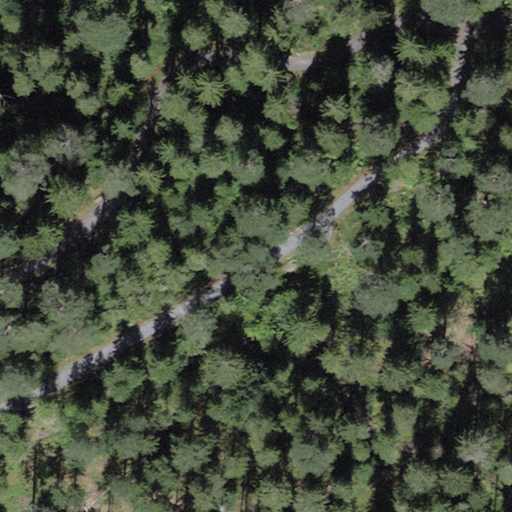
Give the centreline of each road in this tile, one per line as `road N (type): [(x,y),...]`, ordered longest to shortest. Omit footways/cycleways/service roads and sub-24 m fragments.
road 1 (track): [(456,28),(460,96),(446,126),(318,225),(0,411)]
road 2 (track): [(0,290),(120,197),(166,78),(185,65),(214,57),(298,65),(404,23),(456,28)]
